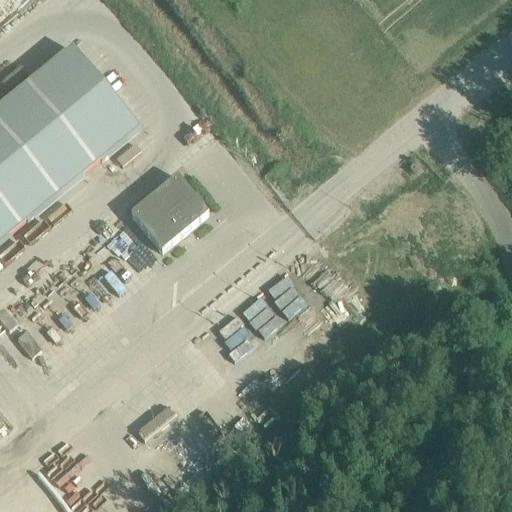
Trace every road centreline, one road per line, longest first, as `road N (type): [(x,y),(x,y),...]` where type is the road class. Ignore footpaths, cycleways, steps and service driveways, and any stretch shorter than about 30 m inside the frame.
road 1 (track): [(0,478),(295,223)]
road 2 (unclassified): [(511,47),(295,223)]
road 3 (track): [(423,121),(483,198),(511,256)]
